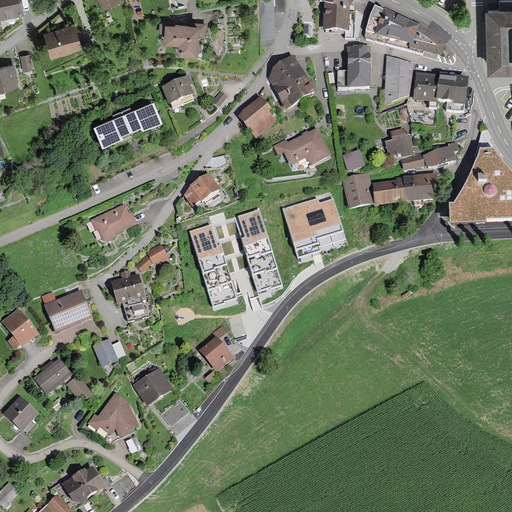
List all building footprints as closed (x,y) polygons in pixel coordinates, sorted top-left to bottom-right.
[(0,0),(0,16),(24,11),(21,0),(0,0)] [(98,0),(103,9),(122,0),(121,0),(98,0)] [(259,0),(261,48),(269,45),(275,41),(274,11),(286,10),(285,0),(259,0)] [(353,0),(317,0),(324,3),(324,7),(324,31),(344,31),(344,40),(355,40),(356,12),(350,12),(350,7),(353,0)] [(488,71),(511,69),(511,5),(500,6),(486,6),(488,71)] [(382,11),(374,8),(369,18),(365,33),(364,36),(364,39),(365,40),(422,56),(423,54),(441,58),(445,46),(436,38),(427,31),(418,26),(407,21),(383,10),(382,11)] [(52,58),(84,48),(76,22),(44,33),(52,58)] [(164,37),(164,47),(178,48),(177,58),(198,59),(198,57),(202,54),(202,47),(199,44),(199,38),(206,38),(207,25),(195,23),(194,27),(175,25),(175,27),(166,26),(159,25),(159,36),(164,37)] [(348,90),(371,90),(371,49),(348,49),(348,72),(338,72),(338,88),(348,88),(348,90)] [(21,55),(24,71),(33,69),(30,53),(21,55)] [(273,87),(286,111),(317,91),(293,55),(273,68),(269,78),(274,86),(273,87)] [(415,64),(387,55),(384,105),(410,96),(415,64)] [(15,63),(0,66),(0,90),(19,86),(16,76),(18,76),(15,63)] [(466,107),(469,79),(416,74),(414,102),(430,104),(430,108),(438,108),(438,103),(447,104),(446,112),(457,113),(465,113),(465,107),(466,107)] [(193,86),(189,77),(162,88),(169,106),(171,106),(173,110),(194,102),(192,97),(195,96),(191,87),(193,86)] [(228,98),(221,92),(213,102),(220,108),(228,98)] [(280,120),(262,96),(243,110),(239,116),(256,139),(280,120)] [(163,128),(154,108),(133,116),(131,111),(113,119),(115,124),(94,133),(103,154),(163,128)] [(414,154),(410,135),(406,136),(404,128),(390,132),(392,140),(385,142),(389,156),(402,153),(403,157),(414,154)] [(331,157),(317,129),(288,143),(287,141),(273,147),(278,157),(284,154),(290,167),(306,159),(310,168),(331,157)] [(436,168),(457,162),(455,153),(460,152),(457,142),(448,145),(449,147),(423,155),(426,166),(427,169),(436,168)] [(511,223),(511,172),(507,167),(494,149),(481,150),(473,172),(464,191),(454,208),(449,208),(450,230),(487,228),(487,225),(511,223)] [(365,167),(360,151),(343,156),(348,173),(365,167)] [(426,166),(423,155),(422,153),(400,160),(404,171),(426,166)] [(375,206),(369,173),(348,178),(348,180),(343,182),(349,211),(375,206)] [(373,185),(376,208),(441,200),(438,174),(396,179),(396,182),(373,185)] [(184,197),(192,209),(201,203),(202,204),(221,192),(209,175),(190,187),(184,197)] [(320,197),(281,209),(296,261),(322,253),(320,246),(349,237),(336,196),(321,200),(320,197)] [(119,236),(138,227),(132,214),(130,215),(125,205),(91,221),(96,232),(98,231),(103,243),(108,244),(117,240),(119,236)] [(286,288),(261,211),(237,219),(243,238),(240,239),(258,295),(270,291),(270,293),(286,288)] [(213,227),(189,235),(214,311),(229,306),(229,304),(241,301),(223,245),(220,246),(213,227)] [(162,264),(170,260),(167,255),(169,254),(170,252),(170,250),(169,247),(167,246),(165,247),(163,247),(161,245),(146,253),(147,255),(136,266),(143,274),(153,265),(153,266),(156,264),(157,265),(161,263),(162,264)] [(153,317),(150,296),(145,297),(140,275),(132,277),(130,271),(121,274),(122,280),(111,283),(117,307),(123,305),(129,324),(153,317)] [(56,335),(93,320),(81,291),(44,306),(56,335)] [(53,293),(42,297),(45,304),(56,300),(53,293)] [(22,349),(40,336),(20,309),(2,323),(13,338),(21,347),(22,349)] [(224,325),(214,333),(217,337),(219,336),(221,339),(229,333),(224,325)] [(21,347),(13,338),(8,342),(15,352),(21,347)] [(199,352),(217,374),(234,360),(217,338),(199,352)] [(110,340),(93,347),(103,369),(119,362),(118,360),(126,356),(120,343),(113,347),(110,340)] [(60,360),(34,379),(47,396),(73,377),(60,360)] [(147,408),(173,391),(160,369),(157,371),(156,368),(134,382),(136,385),(133,386),(147,408)] [(217,376),(213,372),(205,379),(209,384),(217,376)] [(79,377),(68,386),(78,399),(83,395),(89,401),(95,396),(79,377)] [(95,415),(88,425),(98,432),(100,429),(111,437),(116,431),(120,440),(133,435),(132,432),(140,429),(128,403),(116,394),(98,418),(95,415)] [(20,397),(3,415),(26,437),(36,426),(33,423),(40,416),(20,397)] [(172,428),(191,413),(180,400),(161,415),(172,428)] [(138,437),(126,442),(132,455),(143,450),(138,437)] [(106,489),(93,469),(87,473),(86,471),(62,486),(73,504),(84,507),(86,507),(88,500),(106,489)] [(0,492),(0,504),(5,509),(20,494),(9,483),(0,492)] [(75,511),(76,511),(84,507),(73,504),(62,486),(60,484),(53,489),(57,496),(40,511),(75,511)]
